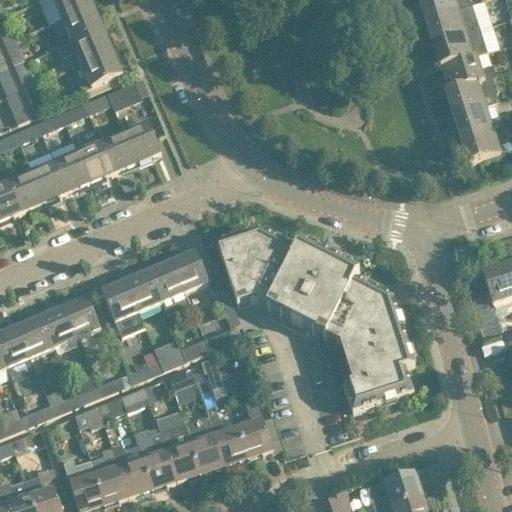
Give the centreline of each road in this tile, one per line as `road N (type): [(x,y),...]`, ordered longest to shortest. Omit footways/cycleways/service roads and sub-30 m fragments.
road 1 (residential): [(0,284),(256,175)]
road 2 (residential): [(475,432),(231,511)]
road 3 (residential): [(475,432),(425,228)]
road 4 (residential): [(256,175),(214,123),(160,0)]
road 5 (residential): [(425,228),(388,226),(316,204),(256,175)]
